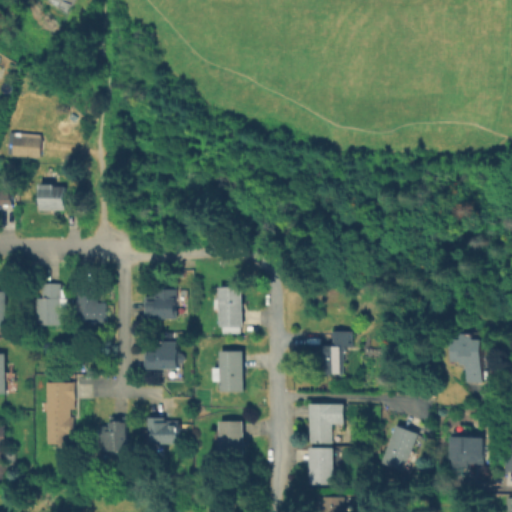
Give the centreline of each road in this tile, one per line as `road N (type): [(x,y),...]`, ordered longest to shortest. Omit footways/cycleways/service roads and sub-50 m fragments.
road 1 (residential): [(265,267),(275,294),(272,511)]
road 2 (residential): [(265,267),(231,250),(122,251)]
road 3 (residential): [(122,251),(122,390)]
road 4 (residential): [(122,251),(0,247)]
